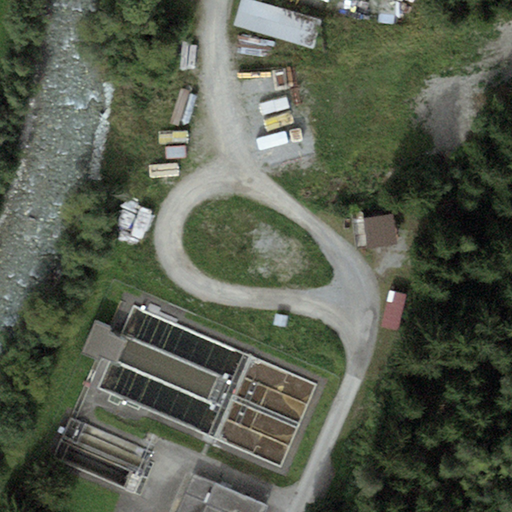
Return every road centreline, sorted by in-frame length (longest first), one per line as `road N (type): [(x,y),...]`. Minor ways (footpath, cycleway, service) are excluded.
road 1 (track): [(355,379),(369,311),(365,277),(264,190),(221,130),(208,82),(218,0)]
road 2 (track): [(264,190),(218,180),(175,201),(165,229),(179,275),(212,293),(325,310),(361,347)]
road 3 (residential): [(290,511),(355,379)]
